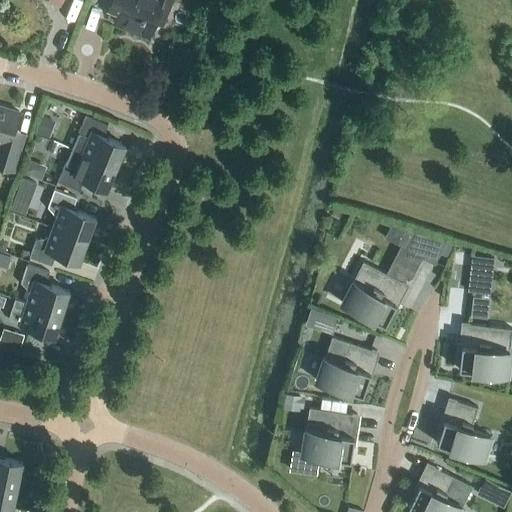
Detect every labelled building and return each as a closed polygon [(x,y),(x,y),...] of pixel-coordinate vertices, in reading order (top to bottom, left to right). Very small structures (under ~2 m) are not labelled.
[(110,0),(108,6),(111,7),(108,14),(115,17),(113,22),(149,36),(154,22),(163,26),(173,0),(110,0)] [(0,104),(0,165),(14,170),(25,132),(14,129),(19,110),(0,104)] [(35,131),(49,136),(56,120),(41,114),(35,131)] [(71,147),(116,166),(126,144),(103,134),(108,123),(85,114),(71,147)] [(107,188),(116,166),(71,147),(57,180),(79,190),(84,179),(107,188)] [(52,226),(88,239),(96,216),(73,208),(77,196),(54,188),(48,206),(55,214),(56,214),(52,226)] [(79,261),(88,239),(52,226),(48,237),(46,236),(36,238),(29,256),(52,264),(56,253),(79,261)] [(423,256),(432,261),(444,239),(414,230),(413,232),(405,247),(423,256)] [(494,256),(472,254),(470,266),(493,268),(494,256)] [(401,280),(363,260),(353,279),(351,278),(338,302),(373,320),(374,319),(384,324),(391,311),(394,312),(409,283),(402,279),(401,280)] [(26,300),(62,312),(69,289),(46,282),(49,271),(26,263),(21,282),(28,289),(30,290),(26,300)] [(477,314),(495,314),(496,293),(478,292),(477,314)] [(26,300),(26,301),(15,298),(10,316),(14,322),(55,335),(62,312),(26,300)] [(309,307),(303,324),(317,329),(323,312),(309,307)] [(509,376),(511,353),(511,349),(510,349),(511,330),(511,327),(469,323),(469,322),(461,321),(458,344),(461,344),(458,368),(470,370),(469,371),(509,376)] [(25,341),(27,331),(7,327),(5,336),(25,341)] [(371,348),(331,335),(325,355),(321,354),(313,380),(350,393),(351,391),(362,395),(367,380),(370,381),(380,350),(372,347),(371,348)] [(282,406),(299,409),(300,406),(303,407),(305,395),(285,392),(282,406)] [(485,459),(493,434),(471,427),(478,406),(456,399),(456,398),(448,396),(441,418),(444,419),(436,443),(447,446),(447,447),(485,459)] [(352,413),(309,406),(305,427),(303,426),(299,453),(296,453),(293,470),(317,474),(320,457),(338,459),(338,458),(350,460),(352,445),(355,446),(360,413),(352,411),(352,413)] [(0,479),(17,484),(22,461),(0,456),(0,479)] [(418,483),(408,505),(418,510),(418,511),(461,511),(465,505),(462,504),(472,484),(454,476),(434,466),(434,464),(427,461),(416,482),(418,483)] [(476,492),(503,506),(511,490),(484,477),(476,492)] [(0,505),(12,508),(17,484),(0,479),(0,505)]
